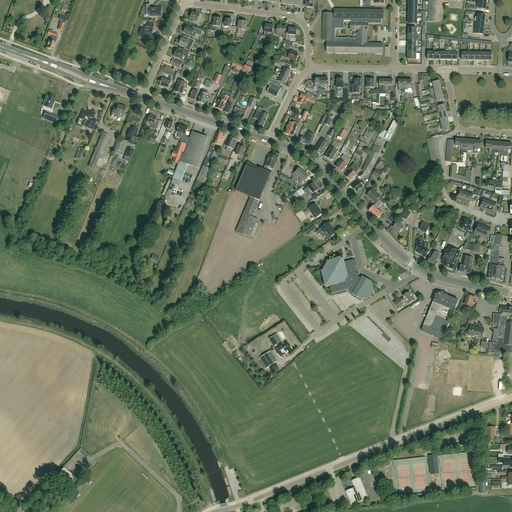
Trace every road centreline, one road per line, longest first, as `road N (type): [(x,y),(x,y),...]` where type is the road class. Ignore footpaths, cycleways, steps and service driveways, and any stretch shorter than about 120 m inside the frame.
road 1 (track): [(0,319),(62,334),(134,379),(177,431),(212,511)]
road 2 (residential): [(238,505),(511,396)]
road 3 (primary): [(406,261),(318,166),(268,140)]
road 4 (residential): [(309,69),(299,20),(183,1)]
road 5 (residential): [(459,128),(440,144),(445,195),(502,220)]
road 6 (primary): [(268,140),(142,97)]
